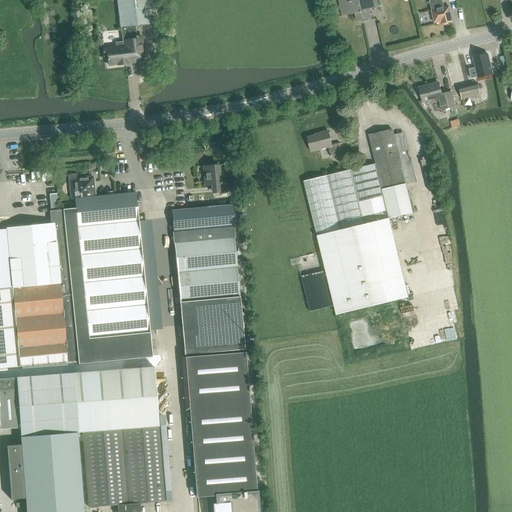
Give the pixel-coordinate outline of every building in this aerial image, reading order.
[(150,0),(117,0),(120,27),(121,27),(133,25),(153,23),(150,0)] [(354,0),(352,0),(338,0),(342,16),(355,13),(356,21),(372,18),(370,9),(379,7),(377,0),(354,0)] [(434,0),(433,0),(430,1),(432,10),(431,11),(434,24),(442,22),(442,24),(452,21),(449,7),(444,8),(442,0),(434,0)] [(115,46),(104,48),(104,57),(108,56),(109,64),(118,63),(118,65),(128,64),(127,54),(134,53),(134,57),(143,56),(141,36),(135,37),(133,25),(121,27),(122,42),(115,43),(115,46)] [(488,54),(473,57),(476,67),(469,69),(471,79),(478,77),(478,78),(493,75),(488,54)] [(442,110),(455,107),(452,95),(441,97),(438,83),(419,87),(423,103),(439,98),(442,110)] [(462,100),(474,98),(481,96),(478,84),(459,88),(462,100)] [(406,185),(416,183),(412,165),(402,168),(394,134),(393,130),(369,136),(376,164),(304,181),(336,315),(408,298),(389,220),(413,214),(406,185)] [(328,147),(329,152),(331,157),(336,156),(342,155),(343,155),(340,144),(334,145),(334,146),(331,147),(328,133),(320,135),(320,136),(308,138),(311,151),(328,147)] [(404,133),(394,134),(402,168),(412,165),(404,133)] [(218,166),(204,167),(205,185),(213,184),(214,193),(227,192),(226,181),(220,182),(218,166)] [(78,180),(73,180),(75,200),(97,198),(95,178),(78,180)] [(41,194),(23,197),(24,203),(42,200),(41,194)] [(63,210),(64,224),(78,362),(78,363),(152,356),(149,333),(136,194),(97,198),(75,200),(76,208),(63,210)] [(438,202),(440,219),(449,218),(447,201),(438,202)] [(173,232),(214,228),(212,208),(171,212),(173,232)] [(13,288),(20,367),(78,362),(64,224),(7,230),(13,288)] [(179,302),(239,297),(234,239),(174,244),(179,302)] [(0,368),(20,367),(13,288),(0,289),(0,368)] [(458,291),(448,294),(452,306),(462,303),(458,291)] [(243,350),(239,297),(179,302),(184,356),(243,350)] [(78,373),(82,432),(121,429),(158,426),(153,367),(78,373)] [(82,432),(78,373),(0,378),(0,429),(20,428),(21,437),(77,432),(82,432)] [(258,511),(249,402),(189,407),(196,497),(198,497),(199,497),(206,497),(207,497),(216,496),(217,511),(258,511)] [(158,426),(121,429),(127,504),(139,503),(166,500),(160,426),(158,426)] [(121,429),(82,432),(88,507),(117,504),(127,504),(121,429)] [(82,511),(77,432),(21,437),(21,444),(6,446),(10,500),(25,498),(26,511),(82,511)] [(139,511),(139,503),(127,504),(117,504),(117,511),(139,511)]
